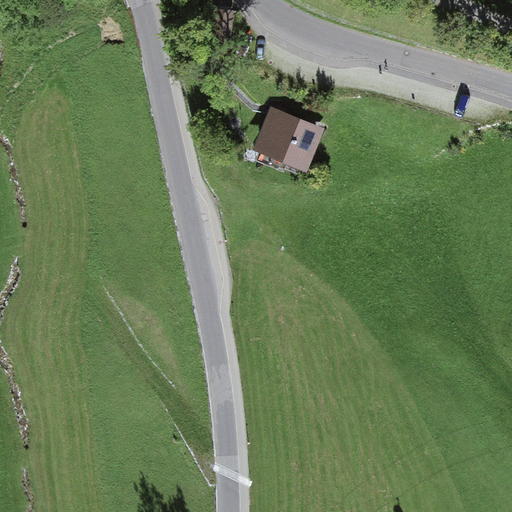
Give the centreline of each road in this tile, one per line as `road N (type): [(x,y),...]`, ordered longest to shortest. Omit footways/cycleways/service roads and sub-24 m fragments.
road 1 (residential): [(229,511),(221,393),(140,0)]
road 2 (residential): [(263,0),(304,23),(511,87)]
